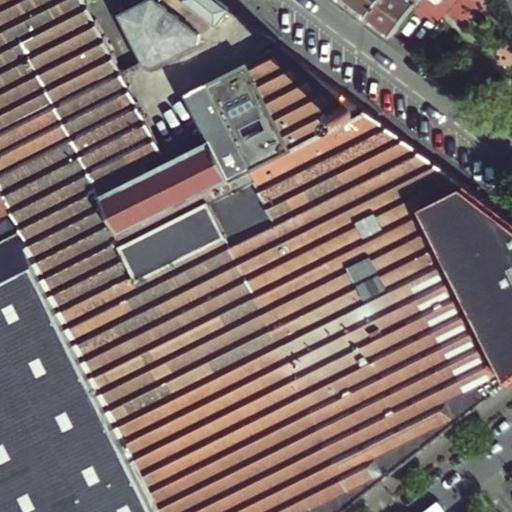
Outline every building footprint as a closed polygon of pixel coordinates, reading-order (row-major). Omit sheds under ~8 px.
[(0,0),(0,42),(87,1),(86,0),(0,0)] [(197,32),(154,0),(144,0),(118,13),(142,61),(152,63),(196,42),(197,32)] [(222,0),(182,0),(217,27),(232,7),(222,0)] [(346,0),(368,17),(381,0),(346,0)] [(381,0),(368,17),(394,36),(421,0),(381,0)] [(87,1),(0,42),(0,125),(120,68),(87,1)] [(243,230),(227,238),(279,341),(450,258),(427,208),(469,187),(281,45),(245,62),(288,147),(228,176),(203,189),(207,198),(219,221),(235,213),(242,210),(250,226),(243,230)] [(288,147),(245,62),(186,91),(205,128),(209,138),(228,176),(288,147)] [(21,228),(58,301),(131,265),(119,240),(207,198),(203,189),(228,176),(209,138),(203,141),(151,167),(140,146),(155,139),(120,68),(0,125),(0,182),(13,210),(21,228)] [(209,138),(205,128),(199,131),(203,141),(209,138)] [(0,182),(0,215),(13,210),(0,182)] [(511,219),(469,187),(427,208),(450,258),(279,341),(358,500),(511,380),(511,219)] [(119,240),(131,265),(136,274),(224,232),(219,221),(207,198),(119,240)] [(242,210),(235,213),(243,230),(250,226),(242,210)] [(0,511),(162,511),(58,301),(21,228),(0,238),(0,511)] [(136,274),(131,265),(58,301),(162,511),(342,511),(358,500),(279,341),(227,238),(224,232),(136,274)]
